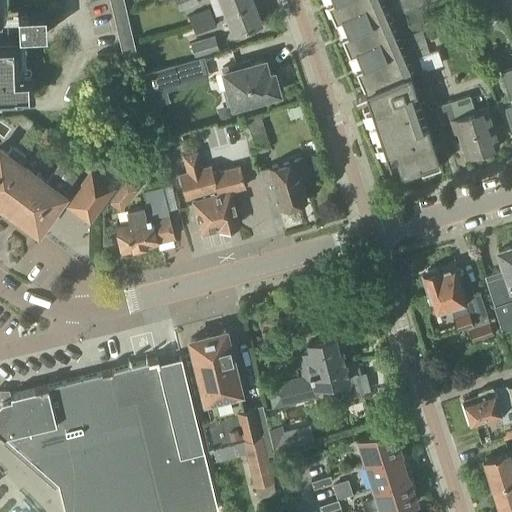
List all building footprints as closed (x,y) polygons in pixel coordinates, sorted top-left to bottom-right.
[(174,0),(179,11),(198,3),(196,0),(174,0)] [(219,0),(225,13),(253,2),(251,0),(219,0)] [(332,0),(336,6),(333,7),(329,9),(335,22),(342,20),(350,39),(343,42),(349,56),(356,53),(364,73),(358,75),(363,88),(366,94),(367,94),(370,105),(363,107),(368,121),(374,118),(381,139),(374,141),(380,155),(395,150),(402,171),(425,164),(426,170),(440,165),(427,124),(416,127),(406,93),(417,90),(410,74),(413,73),(410,66),(403,69),(373,0),(332,0)] [(399,0),(403,12),(404,11),(418,7),(437,0),(399,0)] [(498,0),(466,0),(472,17),(501,7),(498,0)] [(253,2),(225,13),(233,33),(261,22),(253,2)] [(111,5),(113,15),(127,15),(125,5),(111,5)] [(511,19),(506,6),(476,18),(483,36),(511,24),(511,19)] [(418,7),(404,11),(411,32),(425,27),(418,7)] [(188,16),(191,25),(213,17),(209,8),(188,16)] [(44,14),(17,15),(18,36),(45,35),(44,14)] [(113,15),(115,25),(130,25),(127,15),(113,15)] [(217,26),(213,17),(191,25),(195,33),(195,35),(217,26)] [(130,25),(115,25),(118,35),(132,35),(130,25)] [(422,30),(412,34),(410,34),(417,58),(420,57),(424,69),(441,64),(437,51),(430,54),(422,30)] [(118,35),(120,45),(134,45),(132,35),(118,35)] [(194,57),(219,50),(214,35),(190,43),(194,57)] [(0,100),(17,100),(17,98),(30,98),(29,78),(15,78),(14,44),(0,44),(0,100)] [(120,45),(122,55),(137,55),(134,45),(120,45)] [(208,87),(205,75),(209,74),(204,56),(174,64),(179,83),(181,82),(184,94),(208,87)] [(249,60),(225,67),(223,68),(228,88),(224,89),(228,102),(232,101),(233,104),(248,100),(249,104),(263,100),(262,98),(279,93),(278,89),(282,88),(278,76),(274,77),(273,73),(268,74),(264,61),(251,65),(249,60)] [(511,68),(501,72),(511,106),(505,108),(511,129),(511,68)] [(474,112),(469,95),(435,106),(440,124),(454,120),(466,155),(482,150),(481,146),(497,141),(486,108),(474,112)] [(57,156),(67,142),(46,127),(36,141),(57,156)] [(12,147),(7,153),(0,147),(0,202),(28,222),(25,227),(34,234),(63,193),(64,194),(78,174),(60,161),(46,181),(21,163),(26,157),(12,147)] [(192,197),(192,201),(201,232),(220,226),(221,228),(238,223),(230,192),(246,188),(240,165),(213,172),(211,164),(202,166),(197,151),(182,155),(186,171),(178,173),(185,199),(192,197)] [(118,177),(127,164),(109,152),(101,165),(118,177)] [(298,177),(307,174),(302,158),(261,170),(266,187),(274,184),(281,209),(306,201),(298,177)] [(90,224),(116,187),(90,169),(64,205),(90,224)] [(120,211),(136,190),(125,183),(109,203),(120,211)] [(173,237),(167,213),(168,213),(162,185),(142,190),(148,212),(144,213),(142,206),(126,210),(129,222),(115,226),(121,251),(132,248),(136,251),(144,250),(146,245),(157,242),(157,241),(173,237)] [(504,269),(484,276),(494,305),(493,306),(502,332),(511,328),(511,247),(498,252),(504,269)] [(424,275),(423,276),(434,310),(449,305),(457,330),(467,327),(472,340),(493,334),(489,320),(479,291),(464,297),(454,267),(439,271),(439,270),(436,271),(433,270),(426,272),(424,275)] [(244,409),(240,392),(241,392),(226,330),(190,339),(205,401),(209,417),(201,419),(208,448),(211,448),(214,461),(246,453),(254,486),(255,486),(258,499),(276,495),(274,482),(267,455),(274,454),(262,405),(254,407),(244,409)] [(337,352),(333,336),(308,343),(310,351),(296,354),(301,375),(266,384),(272,408),(317,397),(314,386),(338,380),(342,397),(368,390),(364,373),(359,375),(356,361),(345,364),(342,351),(337,352)] [(0,434),(57,484),(63,511),(220,511),(183,351),(101,371),(101,372),(46,386),(46,385),(34,388),(12,394),(12,393),(9,394),(10,397),(1,400),(0,400),(0,434)] [(511,401),(507,385),(493,390),(492,387),(477,391),(478,395),(462,400),(466,412),(464,414),(466,422),(470,423),(470,425),(500,415),(503,423),(511,420),(511,401)] [(281,426),(268,429),(273,450),(286,447),(282,432),(281,426)] [(365,464),(402,452),(394,427),(357,439),(365,464)] [(305,463),(325,458),(323,450),(303,456),(305,463)] [(511,450),(483,461),(492,488),(511,481),(511,450)] [(373,488),(410,477),(409,476),(408,476),(401,454),(402,453),(402,452),(365,464),(373,488)] [(313,488),(332,482),(330,474),(311,480),(313,488)] [(410,477),(373,488),(380,511),(385,511),(418,502),(410,477)] [(511,511),(511,481),(492,488),(499,511),(511,511)] [(321,511),(323,511),(341,506),(338,499),(319,505),(321,511)]
